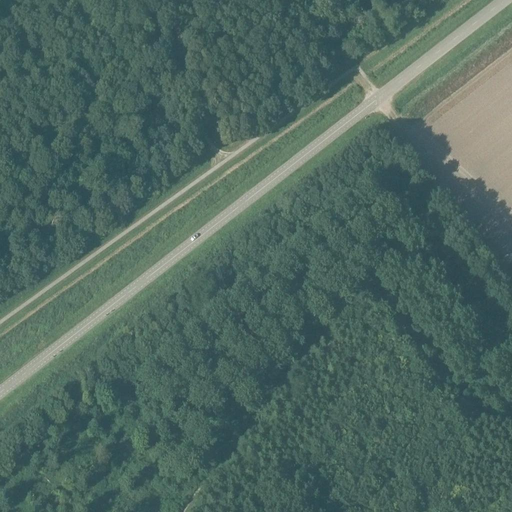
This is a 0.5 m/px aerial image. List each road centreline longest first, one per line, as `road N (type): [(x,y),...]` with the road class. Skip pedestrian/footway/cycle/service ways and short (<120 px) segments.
road 1 (unclassified): [(0,393),(505,0)]
road 2 (track): [(374,101),(422,178),(511,287)]
